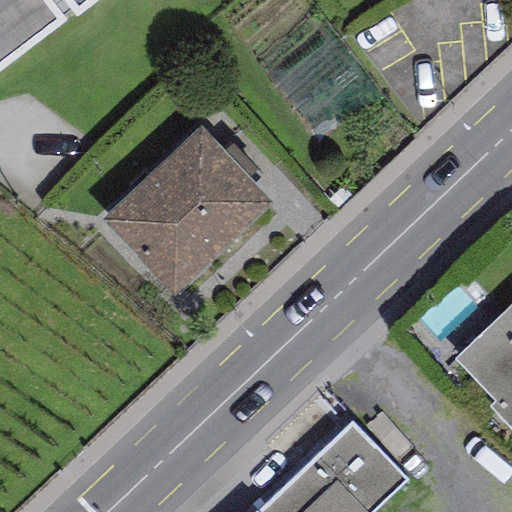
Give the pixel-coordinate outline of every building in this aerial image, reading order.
[(0,0),(0,73),(65,24),(46,0),(0,0)] [(54,0),(76,28),(112,0),(54,0)] [(102,208),(172,283),(270,191),(200,117),(102,208)] [(511,294),(455,348),(495,390),(489,396),(511,422),(511,294)] [(374,511),(408,481),(350,419),(255,511),(374,511)]
